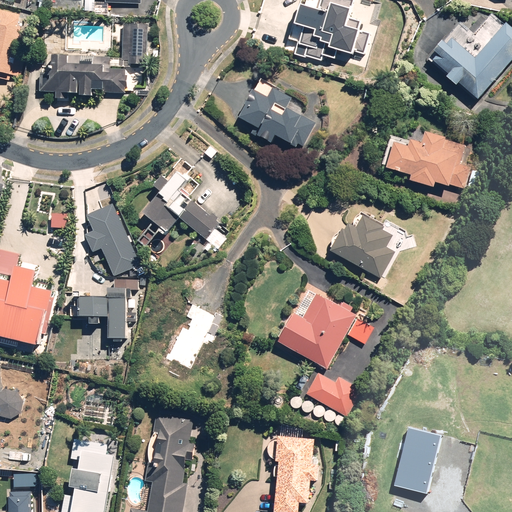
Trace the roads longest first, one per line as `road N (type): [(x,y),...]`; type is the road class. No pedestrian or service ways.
road 1 (residential): [(0,147),(51,164),(84,161),(147,133),(184,85),(205,17)]
road 2 (unknown): [(174,101),(248,157),(261,171),(268,202)]
